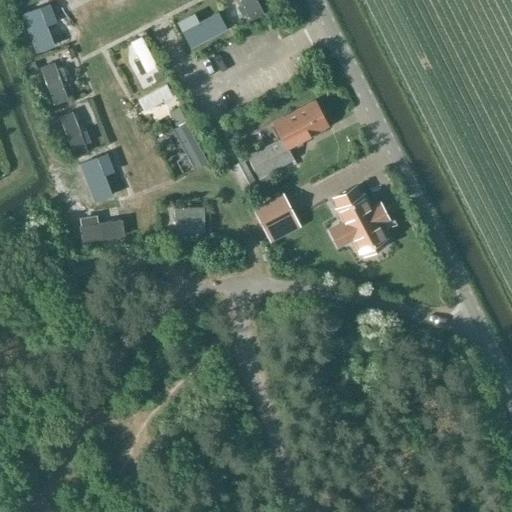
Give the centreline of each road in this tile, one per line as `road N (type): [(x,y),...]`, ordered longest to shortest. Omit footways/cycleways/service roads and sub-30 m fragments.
road 1 (unclassified): [(36,511),(110,359),(147,317),(188,292),(238,284),(478,328)]
road 2 (unclassified): [(478,328),(314,0)]
road 3 (track): [(303,511),(240,324)]
